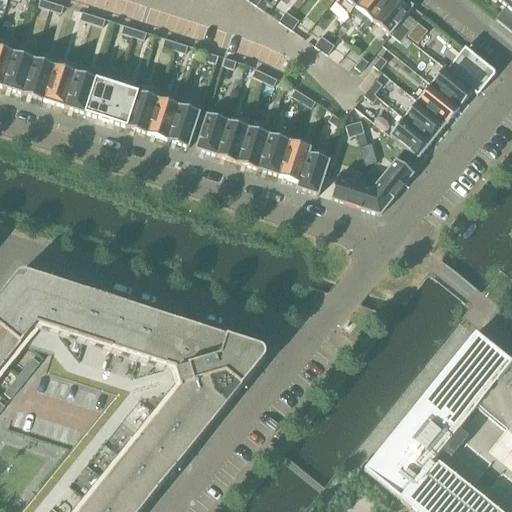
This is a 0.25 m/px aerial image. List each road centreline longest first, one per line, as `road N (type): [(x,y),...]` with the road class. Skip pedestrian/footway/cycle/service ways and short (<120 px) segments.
road 1 (residential): [(382,247),(0,124)]
road 2 (residential): [(16,244),(308,338)]
road 3 (residential): [(308,338),(166,511)]
road 4 (residential): [(382,247),(511,86)]
